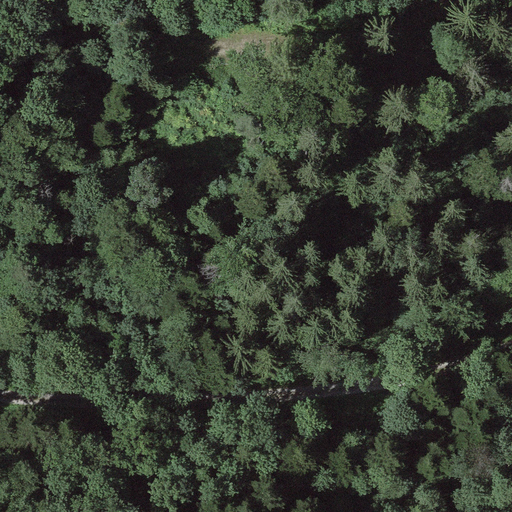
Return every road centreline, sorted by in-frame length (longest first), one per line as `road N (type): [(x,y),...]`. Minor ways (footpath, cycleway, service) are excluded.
road 1 (track): [(511,349),(334,396),(187,405),(0,400)]
road 2 (track): [(454,0),(430,18),(328,44),(179,59)]
